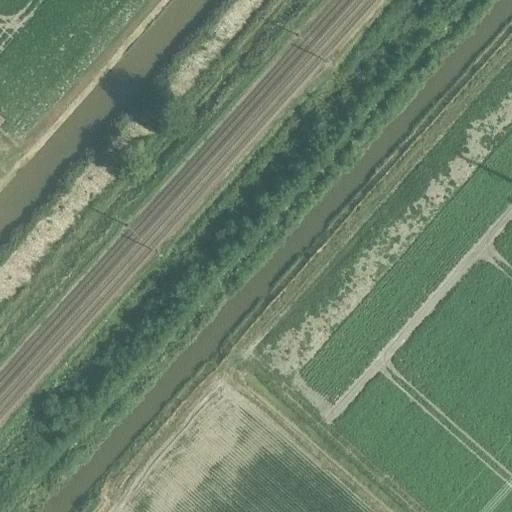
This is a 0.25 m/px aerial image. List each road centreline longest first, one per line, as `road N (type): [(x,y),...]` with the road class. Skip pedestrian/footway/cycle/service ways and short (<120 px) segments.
road 1 (track): [(11,511),(471,0)]
road 2 (track): [(0,329),(285,0)]
